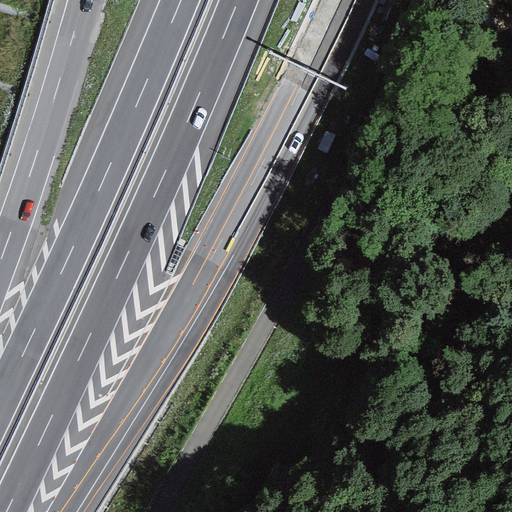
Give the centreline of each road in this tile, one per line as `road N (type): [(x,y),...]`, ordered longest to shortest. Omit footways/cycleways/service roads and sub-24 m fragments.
road 1 (motorway): [(70,511),(217,248),(338,0)]
road 2 (unclassified): [(159,511),(421,0)]
road 3 (motorway): [(14,511),(152,225),(248,0)]
road 4 (motorway): [(184,0),(0,408)]
road 5 (motorway): [(78,0),(0,257)]
